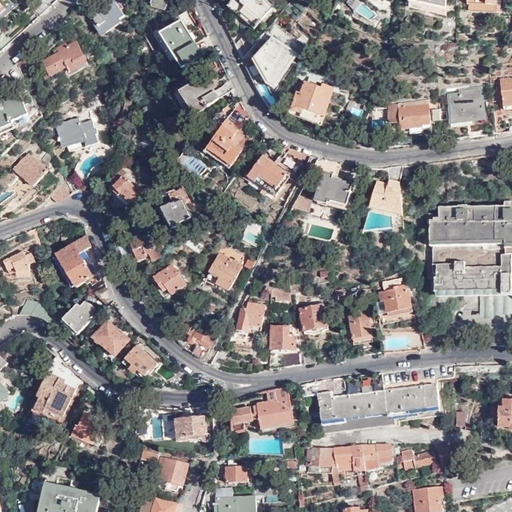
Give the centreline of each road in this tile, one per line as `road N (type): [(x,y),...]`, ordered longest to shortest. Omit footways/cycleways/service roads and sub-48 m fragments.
road 1 (residential): [(511,141),(361,158),(284,136),(264,121),(199,0)]
road 2 (residential): [(224,376),(175,351),(132,309),(79,207),(0,231)]
road 3 (residential): [(0,337),(33,323),(120,390),(220,396)]
road 4 (residential): [(511,354),(278,379)]
road 5 (residential): [(329,439),(451,435),(511,445)]
